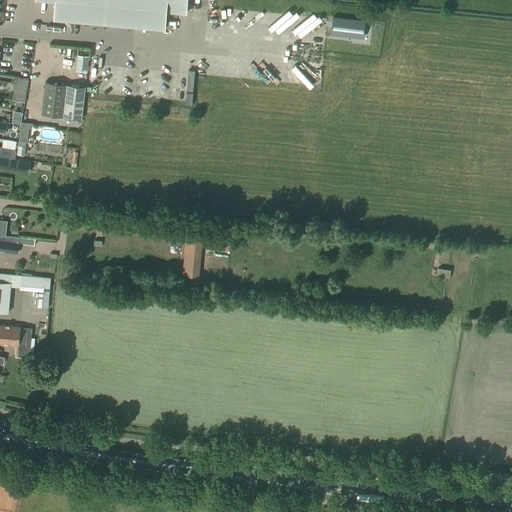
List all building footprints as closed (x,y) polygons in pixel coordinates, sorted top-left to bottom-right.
[(40,0),(56,1),(54,19),(164,29),(166,12),(186,13),(187,0),(40,0)] [(203,4),(203,18),(220,18),(220,5),(203,4)] [(253,51),(255,45),(240,40),(238,47),(253,51)] [(266,62),(270,57),(258,48),(254,53),(266,62)] [(251,68),(256,63),(246,52),(241,57),(251,68)] [(88,57),(77,56),(75,71),(87,72),(88,57)] [(265,78),(269,74),(258,63),(254,67),(265,78)] [(11,100),(24,102),(28,79),(16,76),(11,100)] [(43,101),(41,115),(81,119),(85,87),(66,84),(45,82),(43,101)] [(21,124),(22,114),(14,112),(12,123),(21,124)] [(0,119),(0,128),(8,130),(8,127),(11,128),(12,123),(8,122),(9,121),(0,119)] [(1,148),(0,152),(0,155),(9,157),(14,158),(16,150),(14,150),(15,147),(5,145),(4,148),(1,148)] [(14,158),(9,157),(7,168),(27,172),(27,171),(33,172),(35,162),(14,158)] [(169,230),(168,244),(182,245),(183,231),(169,230)] [(188,235),(185,267),(201,269),(205,236),(188,235)] [(0,239),(0,259),(11,261),(13,241),(0,239)] [(449,278),(451,270),(438,269),(437,277),(449,278)] [(0,311),(8,312),(11,286),(20,286),(20,284),(50,287),(50,277),(0,272),(0,311)] [(0,324),(0,342),(16,344),(15,356),(32,358),(32,352),(30,352),(32,327),(20,327),(0,324)]
